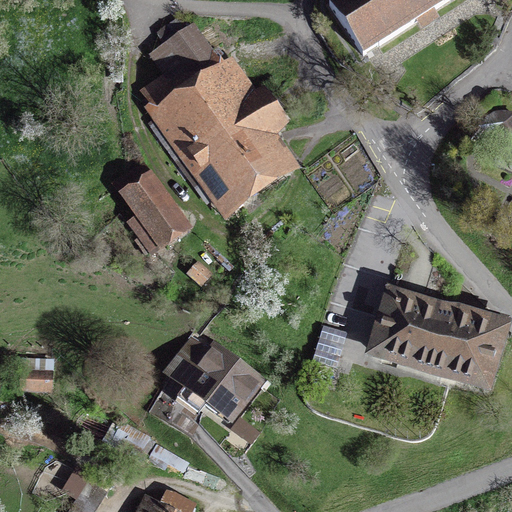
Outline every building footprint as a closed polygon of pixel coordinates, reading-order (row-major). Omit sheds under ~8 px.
[(337,0),(329,6),(363,56),(449,0),(337,0)] [(210,54),(192,29),(152,57),(164,74),(143,89),(147,97),(184,72),(185,73),(206,57),(210,54)] [(263,89),(255,95),(235,66),(220,77),(206,57),(185,73),(184,72),(147,97),(153,105),(147,109),(158,121),(151,126),(189,180),(204,169),(231,207),(285,169),(259,132),(282,117),(263,89)] [(510,132),(511,123),(511,114),(501,112),(495,113),(488,117),(481,125),(491,132),(510,132)] [(161,202),(165,199),(142,168),(117,186),(139,217),(129,225),(140,239),(137,242),(146,255),(181,230),(161,202)] [(199,266),(190,275),(201,285),(209,275),(199,266)] [(391,301),(374,355),(486,389),(502,335),(467,324),(469,316),(423,301),(420,310),(391,301)] [(344,333),(323,327),(312,363),(333,370),(344,333)] [(191,341),(171,374),(188,386),(184,392),(205,407),(209,401),(232,419),(258,385),(213,352),(210,356),(191,341)] [(51,375),(22,374),(22,389),(50,391),(51,375)] [(233,428),(253,441),(260,429),(241,417),(233,428)] [(92,511),(104,493),(90,485),(72,511),(92,511)] [(168,511),(146,499),(139,511),(168,511)]
